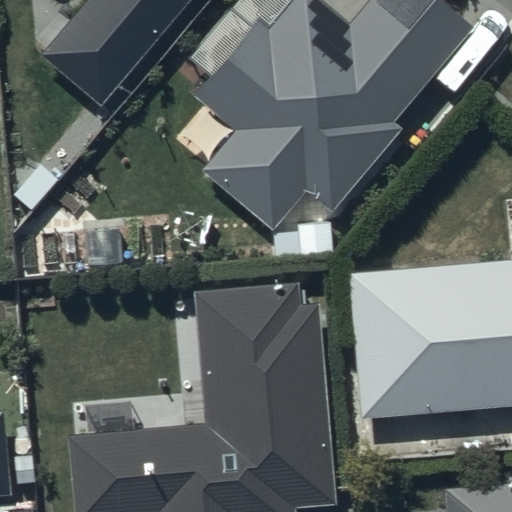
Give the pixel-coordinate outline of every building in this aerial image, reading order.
[(80,0),(42,47),(99,97),(180,0),(80,0)] [(471,16),(452,0),(360,0),(349,14),(331,0),(283,0),(268,19),(257,9),(193,87),(231,118),(196,161),(271,222),(306,180),(330,200),(399,117),(392,112),(471,16)] [(511,252),(347,267),(360,411),(511,398),(511,252)] [(207,416),(68,427),(76,511),(95,511),(153,506),(153,511),(292,511),(292,503),(334,499),(314,295),(300,296),(298,276),(194,286),(207,416)] [(0,487),(8,486),(1,404),(0,404),(0,487)] [(511,511),(511,479),(447,483),(448,511),(511,511)]
